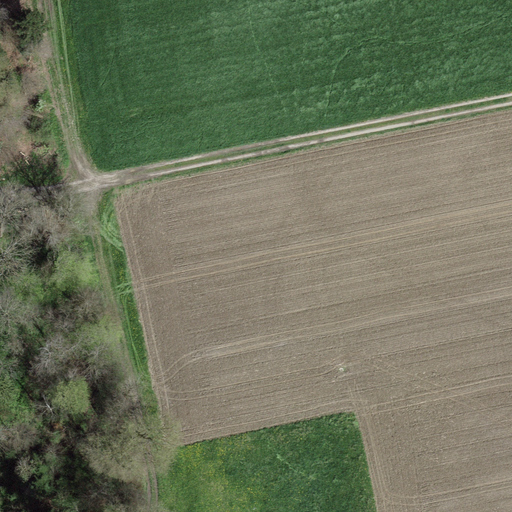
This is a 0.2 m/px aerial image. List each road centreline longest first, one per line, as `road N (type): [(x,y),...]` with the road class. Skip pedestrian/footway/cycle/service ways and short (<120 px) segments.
road 1 (track): [(511,101),(128,175),(101,188)]
road 2 (track): [(150,511),(147,444),(90,218),(96,198)]
